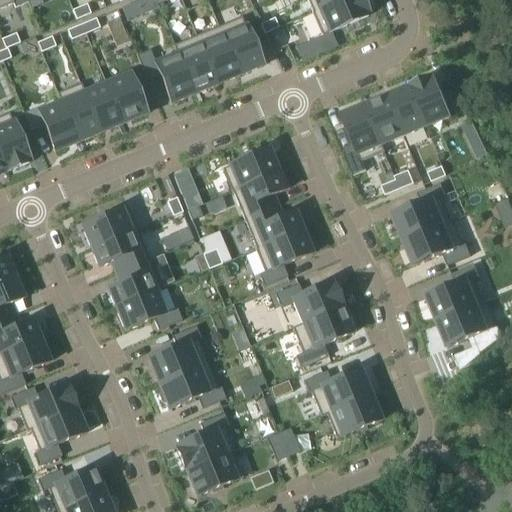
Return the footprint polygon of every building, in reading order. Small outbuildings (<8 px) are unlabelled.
[(0,0),(0,11),(13,6),(14,10),(27,5),(25,0),(0,0)] [(153,0),(146,0),(138,3),(143,16),(158,11),(157,7),(153,0)] [(305,0),(312,15),(347,0),(305,0)] [(347,0),(312,15),(311,16),(321,39),(367,19),(359,0),(347,0)] [(86,7),(71,13),(75,22),(90,16),(86,7)] [(241,20),(218,30),(238,79),(261,69),(245,29),(241,20)] [(95,21),(80,27),(84,37),(99,31),(95,21)] [(118,21),(106,26),(111,37),(123,32),(118,21)] [(274,21),(259,27),(263,36),(277,30),(278,30),(274,21)] [(80,27),(66,33),(70,43),(84,37),(80,27)] [(218,30),(195,39),(216,88),(238,79),(218,30)] [(278,31),(263,37),(267,46),(282,40),(278,31)] [(15,36),(1,42),(5,52),(12,49),(19,46),(15,36)] [(321,55),(335,49),(330,36),(315,42),(321,55)] [(51,39),(36,45),(40,55),(55,49),(51,39)] [(173,48),(172,48),(176,58),(177,57),(194,97),(216,88),(195,39),(173,48)] [(5,52),(0,53),(0,60),(1,64),(2,64),(16,58),(12,49),(5,52)] [(149,53),(136,58),(145,82),(158,77),(170,107),(194,97),(177,57),(176,58),(155,66),(149,53)] [(128,77),(105,87),(121,127),(145,117),(128,77)] [(432,81),(409,90),(426,130),(449,121),(447,117),(451,115),(446,101),(441,103),(432,81)] [(57,96),(56,96),(60,106),(61,105),(77,145),(99,136),(83,96),(84,96),(80,86),(79,87),(57,96)] [(84,96),(83,96),(99,136),(121,127),(105,87),(84,96)] [(409,90),(387,99),(403,139),(426,130),(409,90)] [(387,99),(365,109),(381,148),(382,148),(403,139),(387,99)] [(60,106),(38,115),(54,155),(77,145),(61,105),(60,106)] [(365,109),(341,118),(354,148),(343,152),(353,179),(366,173),(362,164),(384,155),(381,148),(365,109)] [(0,119),(0,162),(5,175),(29,165),(8,116),(0,119)] [(468,142),(475,155),(483,151),(477,138),(468,142)] [(268,153),(221,172),(231,195),(278,176),(268,153)] [(456,163),(442,169),(446,179),(460,173),(456,163)] [(442,169),(427,175),(431,185),(445,179),(442,169)] [(401,176),(394,179),(395,183),(399,192),(414,187),(408,173),(401,176)] [(387,186),(381,189),(385,198),(399,192),(395,183),(394,179),(392,175),(384,179),(387,186)] [(278,176),(231,195),(231,196),(232,196),(244,224),(277,210),(272,198),(285,193),(278,176)] [(422,207),(393,219),(403,244),(453,224),(452,223),(451,223),(441,200),(445,198),(440,186),(417,196),(422,207)] [(196,196),(182,201),(187,213),(195,209),(200,207),(196,196)] [(176,201),(166,205),(172,219),(181,215),(182,215),(176,201)] [(198,209),(187,213),(191,223),(202,218),(198,209)] [(128,210),(81,230),(90,252),(130,236),(137,233),(128,210)] [(277,210),(244,224),(255,251),(254,252),(255,253),(301,233),(294,216),(282,221),(277,210)] [(453,224),(403,244),(413,269),(442,257),(447,268),(470,259),(465,247),(463,248),(453,224)] [(176,236),(181,247),(192,242),(187,231),(176,236)] [(130,236),(90,252),(98,270),(110,265),(115,276),(142,265),(148,262),(137,235),(138,235),(137,233),(130,236)] [(301,233),(255,253),(264,275),(258,277),(263,289),(287,280),(282,268),(311,257),(301,233)] [(215,252),(202,258),(208,272),(221,267),(215,252)] [(201,257),(194,260),(200,275),(208,272),(202,258),(201,257)] [(6,261),(0,263),(0,289),(15,284),(14,280),(16,275),(13,267),(8,265),(6,261)] [(120,288),(107,293),(114,310),(154,294),(160,291),(148,262),(142,265),(115,276),(120,288)] [(455,289),(426,301),(437,325),(486,305),(486,304),(483,305),(473,283),(479,280),(474,268),(451,277),(455,289)] [(0,289),(0,323),(2,323),(15,318),(10,306),(22,301),(15,284),(0,289)] [(297,287),(274,297),(279,309),(291,303),(301,327),(291,331),(291,332),(341,311),(331,286),(302,298),(297,287)] [(154,294),(114,310),(124,334),(153,322),(157,333),(181,323),(176,311),(164,316),(155,295),(154,294)] [(486,305),(437,325),(447,350),(472,340),(479,357),(480,356),(501,340),(497,330),(486,305)] [(341,311),(291,332),(301,356),(294,359),(299,371),(327,359),(323,348),(352,336),(341,311)] [(2,323),(0,323),(0,357),(19,350),(39,341),(32,325),(20,330),(15,318),(2,323)] [(176,350),(147,362),(157,387),(197,370),(206,367),(207,366),(197,342),(200,341),(195,329),(171,339),(176,350)] [(0,397),(24,388),(20,377),(49,365),(39,341),(19,350),(0,357),(0,397)] [(159,391),(157,397),(160,405),(166,407),(168,412),(197,400),(201,411),(225,402),(220,390),(217,391),(207,366),(206,367),(197,370),(157,387),(159,391)] [(326,374),(302,384),(307,396),(310,395),(319,419),(369,398),(359,373),(330,385),(326,374)] [(285,387),(272,392),(274,399),(287,394),(285,387)] [(32,391),(9,400),(14,412),(16,411),(25,433),(26,434),(29,433),(29,432),(35,429),(75,412),(66,390),(37,402),(32,391)] [(369,398),(319,419),(320,420),(325,418),(335,442),(380,423),(369,398)] [(35,429),(29,432),(29,433),(38,454),(32,457),(37,469),(61,459),(56,448),(85,436),(75,412),(35,429)] [(204,437),(175,449),(185,474),(225,457),(231,455),(233,454),(224,430),(227,429),(223,417),(199,426),(204,437)] [(288,431),(277,436),(282,448),(286,459),(298,455),(288,431)] [(277,436),(265,441),(275,464),(286,459),(282,448),(277,436)] [(225,457),(185,474),(195,499),(242,480),(232,456),(231,455),(225,457)] [(60,473),(36,482),(41,494),(47,492),(55,511),(65,511),(103,496),(93,472),(64,484),(60,473)] [(109,511),(103,496),(65,511),(109,511)]
